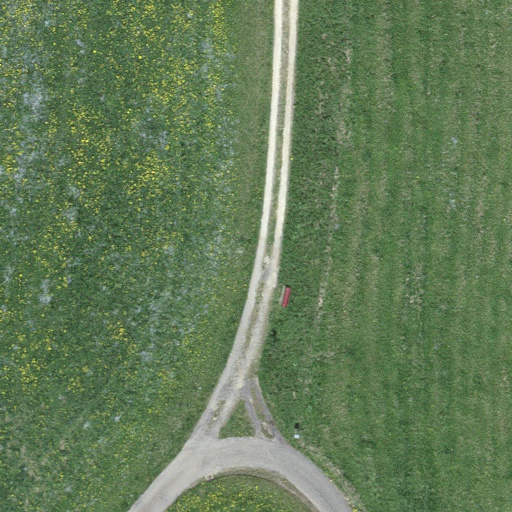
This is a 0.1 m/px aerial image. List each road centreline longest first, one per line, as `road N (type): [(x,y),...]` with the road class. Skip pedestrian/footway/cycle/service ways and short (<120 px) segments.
road 1 (track): [(203,461),(269,286),(284,184),(294,0)]
road 2 (track): [(151,511),(203,461),(247,456),(287,460),(332,511)]
